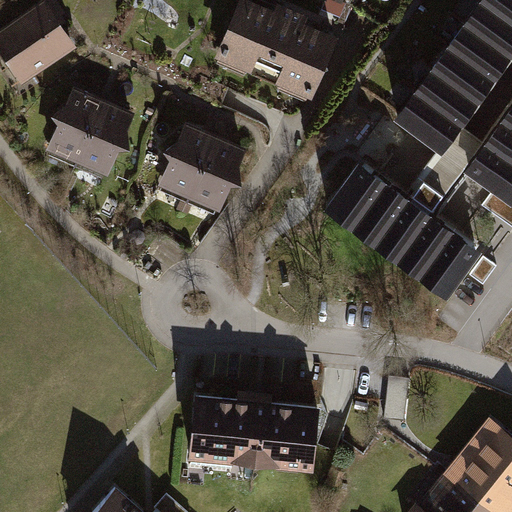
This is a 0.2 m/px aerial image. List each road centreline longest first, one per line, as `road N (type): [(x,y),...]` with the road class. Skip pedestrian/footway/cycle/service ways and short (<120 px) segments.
road 1 (residential): [(511,378),(434,353),(274,334),(221,315)]
road 2 (residential): [(219,285),(189,275),(172,289),(169,309),(193,329),(221,315)]
